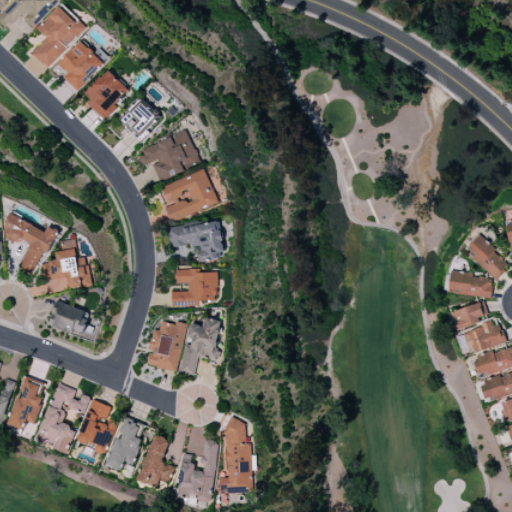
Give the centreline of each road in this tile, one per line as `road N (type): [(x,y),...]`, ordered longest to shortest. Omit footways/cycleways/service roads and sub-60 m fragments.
road 1 (residential): [(0,60),(106,162),(140,223),(146,277),(115,380)]
road 2 (tertiary): [(302,0),(402,46),(511,133)]
road 3 (residential): [(0,335),(196,413)]
